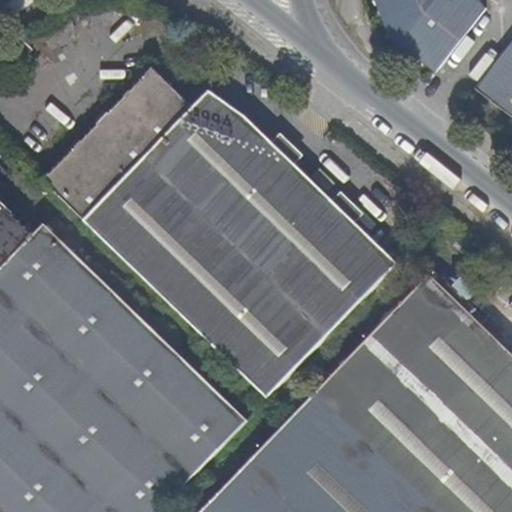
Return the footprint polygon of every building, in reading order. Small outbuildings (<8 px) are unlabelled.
[(375,0),(393,42),(438,74),(488,11),(480,0),(375,0)] [(30,52),(16,38),(6,48),(21,62),(30,52)] [(511,40),(473,92),(510,120),(511,117),(511,40)] [(268,399),(399,262),(248,116),(208,92),(193,108),(153,69),(43,181),(268,399)] [(0,511),(159,511),(164,508),(249,418),(43,223),(31,236),(0,205),(0,511)] [(511,511),(511,354),(431,276),(290,421),(200,511),(511,511)]
